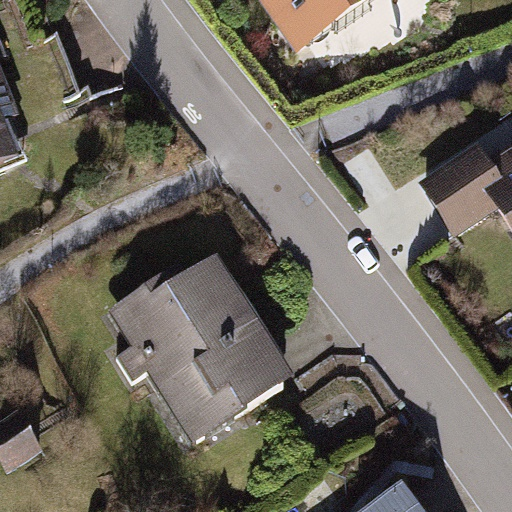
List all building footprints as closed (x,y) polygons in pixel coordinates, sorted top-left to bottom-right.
[(257,0),(297,59),(384,0),(257,0)] [(0,73),(0,178),(32,168),(0,73)] [(480,153),(419,190),(454,247),(497,221),(511,245),(511,153),(489,168),(480,153)] [(215,255),(108,320),(193,460),(300,395),(215,255)] [(425,511),(410,488),(373,511),(425,511)]
